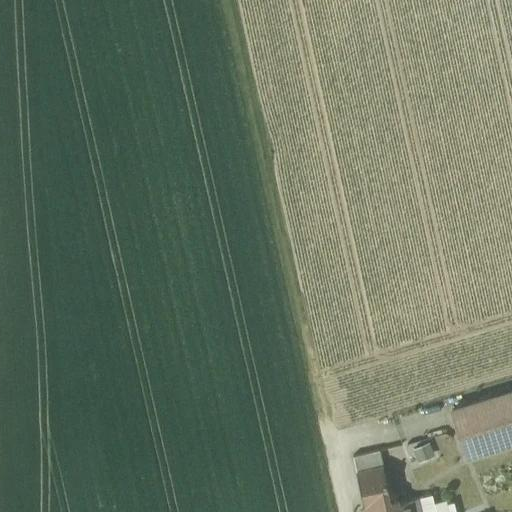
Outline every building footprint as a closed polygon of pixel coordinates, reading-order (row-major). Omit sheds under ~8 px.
[(511,391),(452,410),(465,456),(511,441),(511,391)] [(429,441),(413,448),(418,462),(435,455),(429,441)] [(353,455),(357,471),(383,465),(379,449),(353,455)] [(411,511),(408,500),(396,503),(395,493),(389,494),(383,465),(357,471),(364,506),(362,507),(363,511),(411,511)] [(436,511),(456,511),(454,501),(447,503),(446,499),(434,502),(432,494),(419,497),(422,511),(432,511),(436,511)] [(422,511),(419,497),(408,500),(411,511),(436,511),(432,511),(422,511)]
